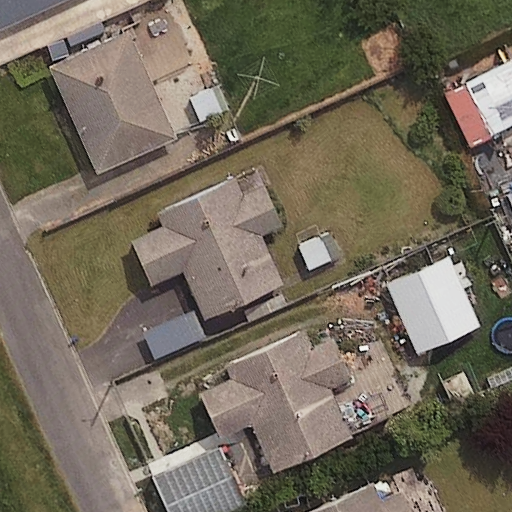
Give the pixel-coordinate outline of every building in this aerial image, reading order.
[(0,0),(0,24),(53,0),(0,0)] [(158,107),(123,30),(46,64),(92,168),(221,110),(209,85),(158,107)] [(237,190),(230,174),(154,207),(161,223),(128,237),(146,280),(180,266),(200,313),(277,280),(256,230),(279,221),(262,180),(237,190)] [(332,225),(292,242),(304,270),(344,253),(332,225)] [(451,264),(445,249),(382,276),(413,349),(476,322),(462,288),(471,284),(461,260),(451,264)] [(190,304),(140,326),(155,359),(204,336),(190,304)] [(268,468),(349,431),(328,384),(349,374),(328,329),(302,341),(294,323),(219,357),(227,375),(192,391),(213,436),(247,421),(268,468)] [(375,496),(368,482),(296,511),(408,511),(398,486),(375,496)]
